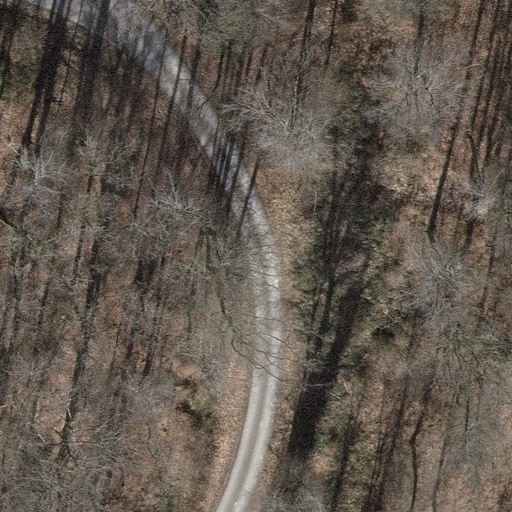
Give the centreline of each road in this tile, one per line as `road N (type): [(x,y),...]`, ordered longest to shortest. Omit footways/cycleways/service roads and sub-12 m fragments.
road 1 (track): [(105,0),(205,121),(245,208),(265,282),(266,373)]
road 2 (track): [(205,121),(0,303)]
